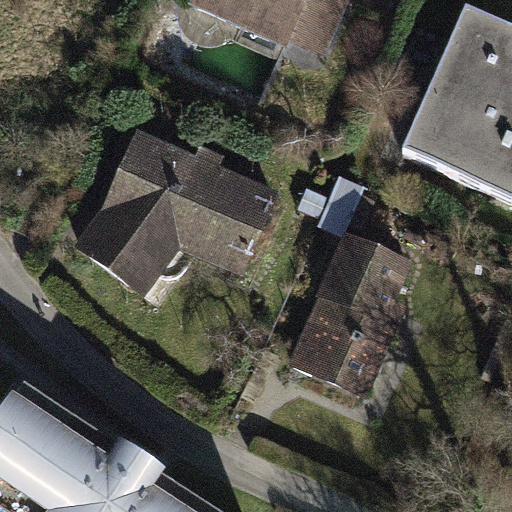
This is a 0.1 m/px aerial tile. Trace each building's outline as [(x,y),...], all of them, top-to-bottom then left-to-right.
[(206,0),(203,9),(294,50),(298,41),(324,54),(353,0),(206,0)] [(511,27),(475,12),(415,153),(511,194),(511,27)] [(140,138),(107,214),(74,255),(139,307),(182,253),(243,280),(279,199),(140,138)] [(411,277),(344,247),(288,372),(367,407),(397,340),(385,335),(411,277)] [(206,511),(28,398),(0,441),(0,511),(206,511)]
